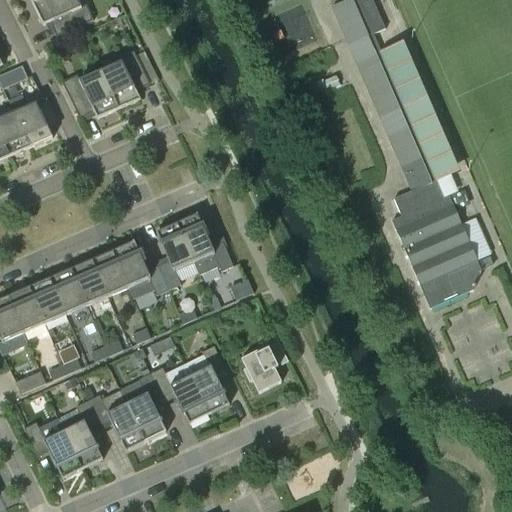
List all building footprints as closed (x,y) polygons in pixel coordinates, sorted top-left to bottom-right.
[(80,10),(75,0),(46,0),(32,7),(42,28),(49,25),(55,39),(93,23),(86,7),(80,10)] [(447,198),(443,201),(435,184),(438,183),(438,182),(436,183),(380,54),(382,53),(382,52),(379,53),(372,37),(372,36),(356,0),(351,0),(331,9),(347,47),(348,47),(355,64),(379,121),(380,121),(387,138),(411,194),(419,211),(391,223),(429,311),(430,311),(430,310),(466,294),(466,295),(472,293),(480,273),(459,226),(457,227),(450,210),(452,209),(447,198)] [(369,0),(356,0),(372,36),(384,31),(369,0)] [(384,51),(400,44),(393,28),(378,35),(384,51)] [(401,45),(382,53),(380,54),(436,183),(438,182),(456,173),(401,45)] [(118,62),(120,66),(99,74),(118,112),(140,103),(135,94),(149,87),(133,54),(118,62)] [(0,78),(0,88),(1,92),(27,81),(21,69),(0,78)] [(99,74),(79,83),(76,78),(61,85),(79,122),(93,115),(96,121),(118,112),(99,74)] [(35,107),(13,116),(30,150),(52,141),(51,138),(54,137),(50,129),(47,131),(40,116),(35,107)] [(13,116),(0,121),(0,140),(9,159),(30,150),(13,116)] [(0,140),(0,163),(9,159),(0,140)] [(176,226),(193,265),(198,278),(218,270),(220,275),(232,269),(222,245),(211,250),(196,217),(195,217),(195,218),(176,226)] [(193,265),(176,226),(157,235),(156,234),(155,235),(168,265),(157,269),(168,293),(180,288),(174,274),(193,265)] [(132,245),(112,254),(128,291),(132,302),(153,293),(155,299),(168,293),(157,269),(146,274),(133,244),(132,245)] [(112,254),(91,263),(107,300),(128,291),(112,254)] [(107,300),(91,263),(70,272),(86,309),(107,300)] [(86,309),(70,272),(49,281),(65,318),(86,309)] [(49,281),(28,290),(44,327),(65,318),(49,281)] [(28,290),(7,299),(23,336),(44,327),(28,290)] [(23,336),(7,299),(0,302),(0,341),(2,346),(3,346),(3,345),(23,336)] [(192,311),(178,317),(182,327),(196,321),(192,311)] [(146,331),(132,338),(136,347),(150,341),(146,331)] [(260,346),(262,351),(241,362),(245,371),(242,372),(249,385),(251,384),(258,396),(281,385),(274,372),(277,370),(275,366),(286,360),(275,339),(260,346)] [(118,344),(104,350),(108,359),(122,353),(118,344)] [(203,358),(184,367),(208,417),(227,408),(228,407),(214,378),(225,373),(213,349),(201,355),(203,358)] [(108,359),(104,350),(90,356),(94,365),(108,359)] [(62,368),(66,377),(80,371),(76,362),(62,368)] [(162,371),(150,377),(161,400),(172,395),(188,427),(189,427),(189,426),(208,417),(184,367),(165,377),(162,371)] [(66,377),(62,368),(48,374),(52,383),(66,377)] [(21,397),(45,387),(40,374),(15,385),(21,397)] [(138,384),(120,393),(145,444),(164,435),(165,435),(151,405),(161,400),(150,377),(138,383),(138,384)] [(63,386),(67,392),(75,388),(72,381),(63,386)] [(99,398),(87,404),(98,428),(109,422),(125,455),(126,454),(145,444),(120,393),(101,403),(99,398)] [(57,421),(82,472),(101,462),(101,463),(102,462),(87,433),(98,428),(87,404),(75,410),(76,412),(57,421)] [(57,421),(38,431),(35,426),(23,432),(35,455),(46,450),(62,482),(63,482),(63,481),(82,472),(57,421)]
